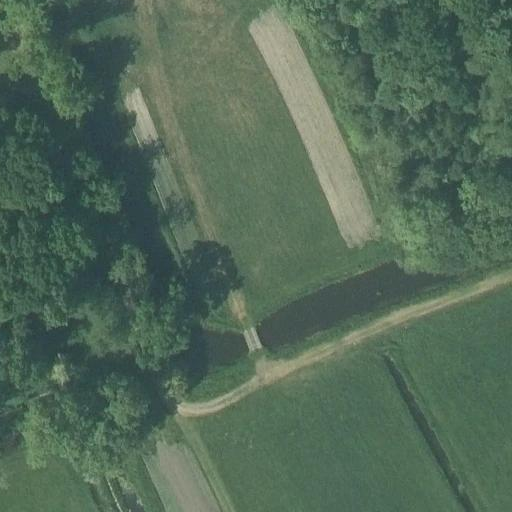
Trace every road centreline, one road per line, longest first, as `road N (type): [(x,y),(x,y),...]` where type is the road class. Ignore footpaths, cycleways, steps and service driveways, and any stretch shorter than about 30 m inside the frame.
road 1 (track): [(94,454),(134,423),(150,397),(182,407),(255,384),(511,274)]
road 2 (track): [(1,0),(150,397)]
